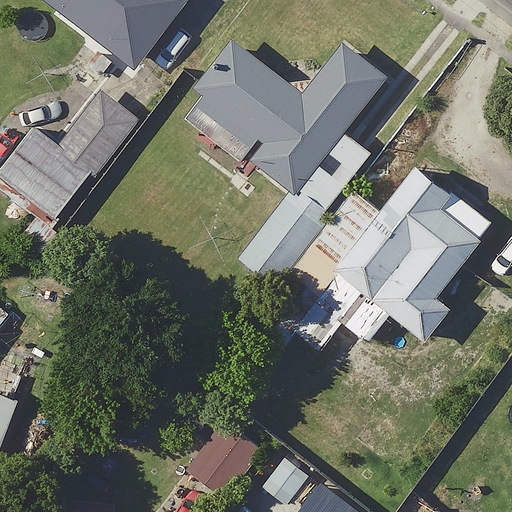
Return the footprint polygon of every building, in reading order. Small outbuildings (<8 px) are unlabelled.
[(44,0),(125,61),(171,0),(44,0)] [(376,70),(334,38),(294,90),(226,38),(182,96),(248,147),(243,153),(283,184),(231,252),(267,280),(366,151),(333,125),(376,70)] [(0,186),(40,219),(127,114),(90,84),(53,129),(34,113),(0,153),(0,186)] [(250,381),(290,330),(316,349),(338,320),(358,336),(378,310),(415,339),(443,303),(426,290),(485,213),(384,136),(359,168),(216,355),(250,381)] [(0,413),(16,369),(0,362),(0,413)] [(66,412),(28,391),(11,422),(49,443),(66,412)] [(251,440),(213,415),(179,466),(217,492),(251,440)] [(111,511),(113,509),(46,486),(36,511),(111,511)] [(247,511),(232,501),(223,511),(247,511)]
